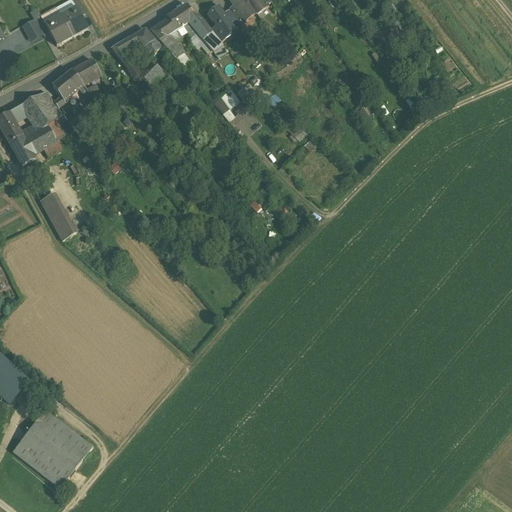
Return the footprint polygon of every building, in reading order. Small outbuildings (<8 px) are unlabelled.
[(79,0),(78,0),(74,0),(71,2),(73,5),(76,9),(81,18),(87,15),(79,0)] [(256,16),(244,0),(229,0),(234,8),(242,20),(245,24),(246,23),(244,20),(254,14),(256,17),(256,16)] [(261,0),(244,0),(256,16),(267,8),(261,0)] [(71,2),(56,10),(60,18),(76,9),(73,5),(71,2)] [(198,17),(195,19),(186,7),(174,14),(183,28),(189,25),(197,35),(198,36),(213,54),(213,55),(214,55),(222,49),(224,48),(221,44),(211,32),(198,17)] [(219,8),(209,15),(210,16),(207,18),(212,24),(216,28),(211,32),(221,44),(226,41),(223,37),(228,33),(229,34),(235,30),(225,15),(219,8)] [(242,20),(234,8),(229,12),(236,22),(237,23),(242,20)] [(76,9),(60,18),(72,38),(82,33),(82,34),(88,31),(81,18),(76,9)] [(56,10),(40,18),(45,27),(60,18),(56,10)] [(236,22),(229,12),(225,15),(232,25),(236,22)] [(183,28),(174,14),(167,19),(169,22),(151,33),(160,44),(169,38),(177,32),(181,39),(187,35),(183,28)] [(40,18),(34,21),(43,36),(44,39),(50,36),(45,27),(40,18)] [(60,18),(45,27),(50,36),(57,48),(63,45),(62,44),(72,38),(60,18)] [(31,43),(43,36),(34,21),(22,28),(31,43)] [(189,25),(183,28),(187,35),(191,40),(197,35),(189,25)] [(162,51),(145,31),(131,40),(138,49),(149,62),(162,51)] [(169,38),(160,44),(173,60),(175,62),(183,55),(169,38)] [(131,40),(111,51),(118,60),(124,56),(138,49),(131,40)] [(222,49),(214,55),(218,60),(226,55),(222,49)] [(131,65),(124,56),(118,60),(125,69),(131,65)] [(175,62),(173,60),(168,64),(180,77),(185,74),(175,62)] [(100,76),(92,62),(71,73),(82,87),(86,84),(88,82),(100,76)] [(139,76),(134,81),(141,90),(160,71),(152,63),(139,76)] [(139,76),(131,65),(125,69),(134,81),(139,76)] [(160,71),(141,90),(155,95),(170,81),(160,71)] [(71,73),(52,88),(63,102),(82,87),(71,73)] [(91,91),(86,84),(82,87),(89,95),(92,93),(91,91)] [(102,96),(97,86),(91,91),(92,93),(96,100),(102,96)] [(248,86),(238,95),(245,104),(251,100),(254,104),(262,97),(255,88),(252,91),(248,86)] [(274,97),(264,87),(261,89),(271,100),(274,97)] [(110,93),(102,96),(96,100),(102,111),(115,103),(110,93)] [(230,93),(214,107),(222,116),(238,104),(230,93)] [(30,114),(40,132),(63,118),(46,94),(26,106),(30,114)] [(96,105),(89,95),(82,101),(90,111),(96,105)] [(90,111),(84,115),(91,124),(103,115),(96,105),(90,111)] [(26,106),(16,111),(21,119),(25,116),(30,114),(26,106)] [(354,116),(365,132),(374,126),(363,109),(354,116)] [(16,111),(0,120),(0,129),(10,146),(15,142),(17,146),(23,142),(14,127),(16,126),(14,122),(21,119),(16,111)] [(40,132),(30,114),(25,116),(35,135),(40,132)] [(84,115),(70,126),(77,135),(91,124),(84,115)] [(23,142),(17,146),(23,158),(33,153),(30,149),(45,141),(40,132),(35,135),(23,142)] [(311,144),(306,149),(310,154),(316,148),(311,144)] [(115,174),(121,170),(117,164),(111,168),(115,174)] [(78,236),(56,195),(39,204),(62,244),(78,236)] [(258,213),(261,210),(254,204),(251,207),(258,213)] [(28,381),(0,356),(0,396),(8,403),(28,381)] [(46,413),(13,455),(61,492),(93,450),(46,413)]
